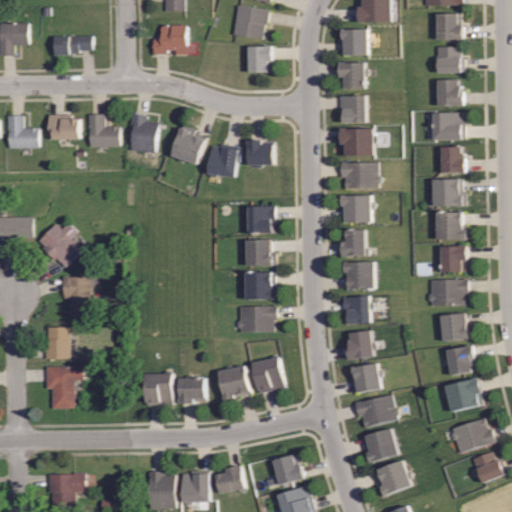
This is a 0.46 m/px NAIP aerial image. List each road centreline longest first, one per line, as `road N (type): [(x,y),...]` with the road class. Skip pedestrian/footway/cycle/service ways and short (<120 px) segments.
road 1 (residential): [(308,107),(317,387),(350,511)]
road 2 (residential): [(0,440),(218,438),(324,414)]
road 3 (residential): [(505,0),(511,303)]
road 4 (residential): [(125,83),(169,84),(225,106),(308,107)]
road 5 (residential): [(17,440),(15,295)]
road 6 (residential): [(125,83),(0,84)]
